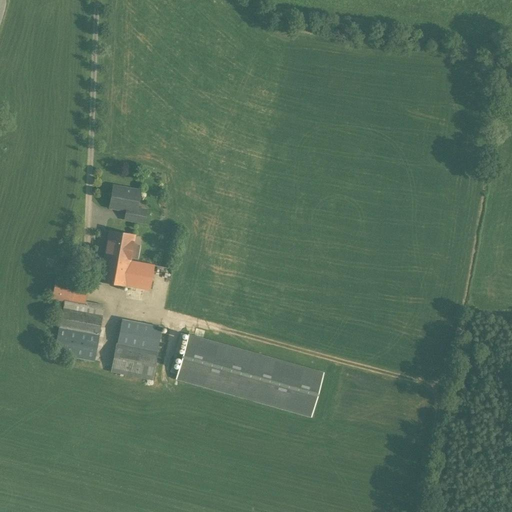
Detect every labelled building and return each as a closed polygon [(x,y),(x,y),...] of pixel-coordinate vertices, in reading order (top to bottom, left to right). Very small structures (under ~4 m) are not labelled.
[(139,191),(113,186),(112,192),(108,195),(111,199),(110,204),(116,205),(119,209),(127,210),(135,212),(135,211),(139,191)] [(145,213),(135,211),(135,212),(127,210),(125,219),(143,222),(145,213)] [(134,236),(109,231),(103,265),(128,269),(129,261),(134,236)] [(154,265),(129,261),(128,269),(125,285),(149,290),(154,265)] [(128,269),(103,265),(100,281),(125,285),(128,269)] [(90,282),(57,275),(52,299),(64,301),(86,305),(86,302),(90,282)] [(86,305),(64,301),(62,308),(84,313),(86,305)] [(104,305),(86,302),(86,305),(84,313),(102,316),(104,305)] [(84,313),(62,308),(54,353),(93,360),(102,316),(84,313)] [(161,327),(121,320),(117,343),(156,351),(161,327)] [(323,373),(188,335),(176,379),(310,417),(323,373)] [(117,343),(116,343),(111,371),(151,379),(156,351),(117,343)]
